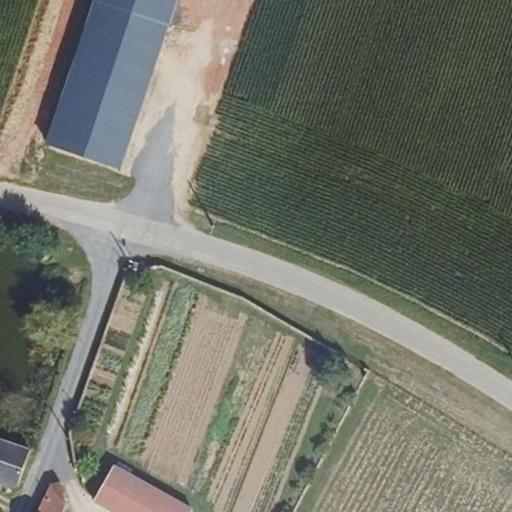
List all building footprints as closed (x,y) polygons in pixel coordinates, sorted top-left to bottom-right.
[(93,0),(45,144),(120,169),(176,0),(93,0)] [(61,154),(45,149),(43,159),(59,163),(61,154)] [(0,484),(17,490),(30,451),(0,440),(0,484)] [(93,501),(111,511),(191,511),(193,510),(114,465),(97,494),(93,501)] [(59,511),(63,505),(58,484),(49,486),(38,511),(59,511)]
